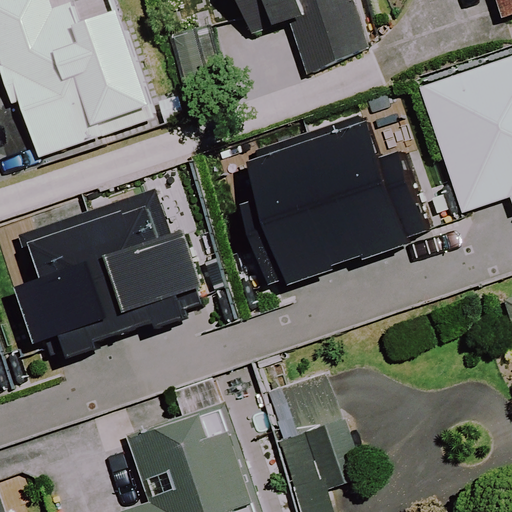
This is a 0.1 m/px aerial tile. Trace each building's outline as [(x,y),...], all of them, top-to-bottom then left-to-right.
[(64,13),(59,0),(0,0),(0,34),(23,105),(31,102),(49,158),(170,119),(136,15),(94,29),(86,6),(64,13)] [(371,57),(351,0),(248,0),(259,32),(290,22),(309,78),(371,57)] [(511,0),(502,0),(509,20),(511,18),(511,0)] [(405,51),(224,133),(282,258),(463,176),(405,51)] [(511,62),(430,90),(463,176),(471,213),(511,199),(511,62)] [(207,142),(22,185),(56,325),(236,262),(207,142)] [(0,287),(0,329),(11,326),(0,287)] [(511,288),(499,292),(511,340),(511,288)] [(369,479),(338,378),(287,394),(319,494),(369,479)] [(217,444),(210,421),(138,443),(158,506),(138,511),(269,511),(246,435),(217,444)] [(10,511),(2,488),(0,488),(0,511),(10,511)]
